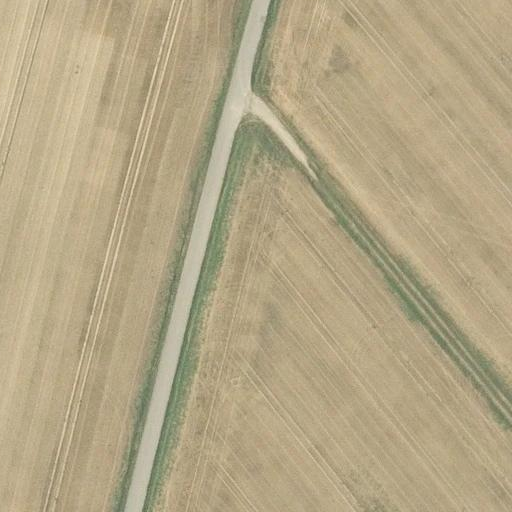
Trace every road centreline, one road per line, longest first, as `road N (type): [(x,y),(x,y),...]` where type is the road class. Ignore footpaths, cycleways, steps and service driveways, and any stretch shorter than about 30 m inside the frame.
road 1 (unclassified): [(262,0),(134,511)]
road 2 (track): [(511,410),(261,107),(236,101)]
